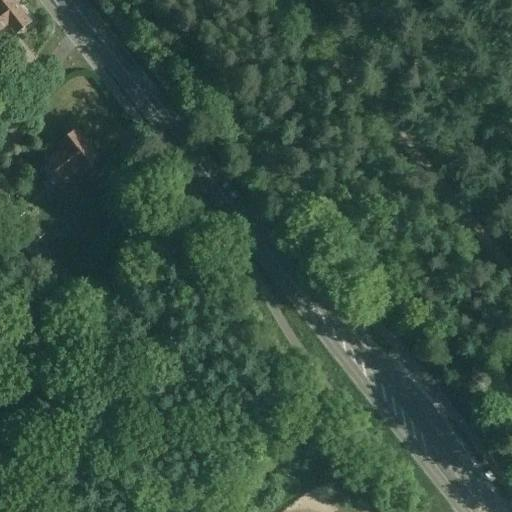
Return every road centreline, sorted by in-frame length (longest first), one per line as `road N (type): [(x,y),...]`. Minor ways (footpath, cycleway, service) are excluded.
road 1 (secondary): [(478,511),(91,30)]
road 2 (unclassified): [(0,142),(91,30)]
